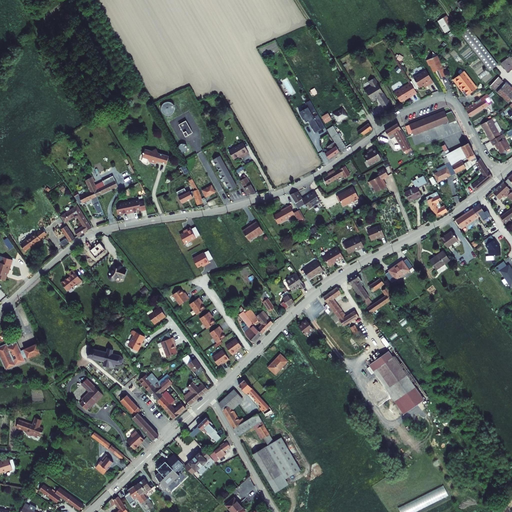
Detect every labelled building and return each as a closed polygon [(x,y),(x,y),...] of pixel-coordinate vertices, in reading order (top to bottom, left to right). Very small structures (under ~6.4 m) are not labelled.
[(463,12),(468,9),(461,0),(457,3),(463,12)] [(449,15),(439,20),(445,33),(455,28),(449,15)] [(472,25),(467,29),(496,66),(500,63),(472,25)] [(464,32),(491,70),(496,66),(467,29),(464,32)] [(449,72),(441,53),(430,58),(432,63),(433,63),(436,70),(440,67),(441,67),(441,66),(442,65),(443,67),(442,68),(445,74),(449,72)] [(511,55),(502,63),(508,72),(511,69),(511,55)] [(458,77),(470,92),(479,86),(467,70),(458,77)] [(430,72),(418,80),(424,90),(428,88),(431,86),(432,88),(438,85),(430,72)] [(494,83),(497,87),(506,80),(502,76),(494,83)] [(378,77),(371,82),(375,87),(369,91),(376,103),(380,100),(378,97),(381,95),(385,102),(384,103),(388,110),(395,105),(378,77)] [(456,78),(468,94),(470,92),(458,77),(456,78)] [(497,87),(508,99),(510,98),(511,96),(511,86),(507,81),(506,80),(497,87)] [(415,82),(399,92),(405,102),(421,92),(415,82)] [(468,106),(468,107),(473,114),(493,103),(492,100),(493,99),(490,93),(490,92),(479,100),(468,106)] [(329,125),(314,98),(309,101),(311,105),(303,110),(306,116),(307,115),(309,120),(313,118),(314,120),(313,121),(319,131),(329,125)] [(169,115),(179,110),(180,108),(179,105),(178,103),(177,101),(174,100),(172,100),(170,100),(168,101),(166,103),(165,105),(165,107),(165,110),(166,112),(168,114),(169,115)] [(336,112),(340,119),(347,116),(342,108),(336,112)] [(445,111),(427,118),(432,128),(449,121),(446,114),(445,111)] [(452,112),(446,114),(449,121),(450,124),(457,121),(452,112)] [(486,125),(491,135),(494,139),(496,138),(504,133),(502,129),(495,116),(484,122),(485,126),(486,125)] [(427,118),(419,121),(424,131),(432,128),(427,118)] [(185,124),(192,136),(198,133),(192,121),(185,124)] [(424,131),(419,121),(414,123),(419,133),(424,131)] [(360,130),(363,135),(374,128),(371,123),(360,130)] [(398,123),(386,132),(391,140),(396,137),(405,152),(412,149),(402,129),(401,129),(400,126),(398,123)] [(419,133),(414,123),(410,125),(414,135),(419,133)] [(333,128),(343,148),(349,145),(338,125),(333,128)] [(506,132),(504,133),(496,138),(499,146),(501,145),(502,148),(511,141),(506,132)] [(247,141),(238,146),(243,154),(246,153),(247,155),(252,151),(247,141)] [(329,151),(332,157),(342,150),(337,141),(331,145),(333,149),(329,151)] [(511,147),(511,143),(511,141),(502,148),(504,152),(511,147)] [(192,151),(193,149),(193,148),(193,146),(192,145),(191,144),(189,143),(188,144),(186,145),(185,146),(185,148),(185,149),(186,151),(188,152),(189,152),(191,152),(192,151)] [(469,143),(462,147),(468,158),(470,161),(463,164),(462,161),(459,163),(452,166),(456,173),(456,174),(466,169),(467,171),(475,164),(476,163),(478,161),(469,143)] [(373,151),(367,154),(372,164),(385,157),(378,145),(372,149),(373,151)] [(233,148),(237,157),(243,154),(238,146),(233,148)] [(160,160),(169,163),(172,154),(161,151),(159,147),(154,149),(148,147),(146,156),(151,157),(154,164),(158,165),(160,160)] [(448,150),(445,152),(446,154),(450,162),(452,166),(459,163),(462,161),(468,158),(462,147),(450,154),(448,150)] [(237,186),(220,156),(213,160),(229,190),(237,186)] [(480,160),(478,161),(476,163),(475,164),(484,175),(472,185),(476,191),(481,187),(493,177),(487,168),(486,169),(480,160)] [(450,162),(438,168),(444,179),(456,173),(452,166),(450,162)] [(332,174),(327,177),(330,182),(346,172),(348,175),(353,172),(351,169),(348,163),(338,169),(337,168),(331,172),(332,174)] [(382,175),(373,180),(379,191),(389,185),(385,178),(391,174),(387,168),(380,171),(382,175)] [(439,171),(433,174),(438,182),(444,179),(438,168),(438,169),(439,171)] [(89,178),(95,190),(97,189),(100,195),(122,185),(117,174),(109,178),(110,179),(105,182),(99,184),(97,181),(99,180),(97,175),(96,175),(95,175),(89,178)] [(243,177),(252,194),(260,191),(255,183),(254,183),(249,174),(243,177)] [(415,188),(405,194),(409,202),(422,195),(420,191),(418,192),(417,190),(418,189),(427,184),(422,176),(412,182),(415,188)] [(204,206),(208,205),(204,198),(204,199),(202,200),(199,191),(193,180),(189,182),(195,191),(193,192),(199,205),(203,204),(204,206)] [(511,186),(506,181),(495,191),(501,198),(506,193),(508,195),(509,194),(511,196),(511,186)] [(202,190),(206,198),(215,194),(211,186),(202,190)] [(342,194),(341,195),(344,201),(345,200),(347,205),(357,200),(358,201),(362,199),(361,198),(363,197),(358,187),(354,189),(353,189),(352,189),(351,190),(348,192),(348,191),(342,194)] [(321,202),(325,200),(319,188),(314,191),(314,192),(307,196),(305,197),(301,190),(294,193),(301,206),(306,204),(306,205),(307,205),(308,206),(309,206),(311,206),(312,206),(313,206),(314,207),(317,205),(317,204),(318,202),(320,201),(321,202)] [(83,195),(80,190),(76,193),(78,196),(82,202),(86,200),(86,201),(95,197),(97,201),(97,202),(98,204),(101,210),(106,208),(100,195),(97,189),(95,190),(83,195)] [(179,195),(183,203),(194,198),(191,192),(188,193),(186,191),(179,195)] [(428,201),(436,218),(441,215),(448,211),(445,206),(442,208),(439,203),(442,201),(437,193),(432,195),(434,198),(428,201)] [(122,209),(122,213),(130,211),(131,212),(134,212),(138,211),(138,210),(145,208),(145,210),(150,209),(149,200),(144,201),(143,198),(138,200),(132,201),(125,202),(124,203),(122,208),(122,209)] [(67,212),(69,216),(75,212),(76,214),(80,211),(81,213),(83,211),(85,215),(86,214),(80,204),(67,212)] [(291,207),(278,214),(281,221),(295,214),(295,216),(299,214),(302,218),(306,216),(302,207),(297,210),(294,204),(290,206),(291,207)] [(484,213),(479,205),(473,209),(478,217),(480,215),(483,220),(490,216),(487,211),(484,213)] [(511,207),(504,214),(503,214),(507,220),(508,219),(511,216),(511,207)] [(478,217),(473,209),(455,220),(461,228),(478,217)] [(77,230),(81,235),(94,227),(86,214),(85,215),(83,211),(81,213),(80,211),(76,214),(75,212),(69,216),(71,218),(77,215),(77,216),(79,216),(80,215),(86,224),(77,230)] [(262,219),(247,228),(253,237),(260,233),(261,234),(268,230),(262,219)] [(383,236),(387,235),(383,223),(376,226),(371,228),(375,238),(379,237),(379,236),(383,235),(383,236)] [(63,228),(71,241),(76,238),(68,224),(63,228)] [(179,234),(185,244),(196,238),(190,227),(183,231),(184,232),(179,234)] [(37,233),(24,244),(29,250),(41,238),(47,232),(43,228),(39,232),(37,234),(37,233)] [(446,232),(442,235),(448,245),(459,237),(453,228),(446,233),(446,232)] [(485,238),(488,242),(496,237),(493,233),(485,238)] [(361,248),(367,246),(362,234),(357,237),(357,236),(352,238),(351,239),(346,242),(347,246),(349,247),(351,251),(357,249),(357,248),(360,247),(361,248)] [(18,245),(12,236),(7,240),(13,249),(18,245)] [(500,242),(496,237),(488,242),(488,243),(491,248),(491,254),(502,253),(502,247),(501,247),(501,244),(499,242),(500,242)] [(342,257),(346,255),(341,245),(332,250),(332,251),(325,254),(328,259),(329,258),(332,264),(338,262),(337,260),(342,257)] [(445,249),(435,256),(442,265),(451,258),(445,249)] [(204,252),(193,258),(198,268),(202,266),(202,267),(210,263),(204,252)] [(16,258),(3,254),(0,265),(2,268),(0,273),(2,275),(1,277),(9,279),(10,274),(9,274),(10,271),(12,272),(13,268),(13,269),(16,258)] [(435,256),(431,259),(437,268),(442,265),(435,256)] [(392,269),(387,273),(393,281),(410,269),(412,272),(416,270),(416,269),(415,266),(412,268),(411,267),(412,266),(408,258),(405,260),(404,259),(391,268),(392,269)] [(320,259),(306,268),(312,277),(322,271),(323,271),(326,269),(320,259)] [(506,259),(500,263),(504,267),(509,263),(506,259)] [(511,262),(509,263),(504,267),(500,263),(497,265),(500,269),(503,268),(511,282),(511,262)] [(123,267),(116,266),(115,270),(114,270),(112,271),(110,273),(109,274),(109,275),(110,277),(111,278),(112,278),(113,278),(114,279),(115,279),(115,278),(118,277),(120,278),(123,278),(125,269),(123,269),(123,267)] [(69,276),(63,281),(70,289),(80,281),(81,282),(85,279),(76,267),(70,271),(73,274),(70,277),(69,276)] [(360,271),(350,278),(354,282),(367,301),(368,304),(374,300),(373,298),(372,298),(363,284),(365,282),(364,277),(360,271)] [(293,277),(292,277),(299,287),(303,284),(305,288),(309,286),(299,272),(293,277)] [(386,282),(383,276),(371,284),(375,289),(386,282)] [(292,278),(289,280),(296,289),(299,287),(292,277),(292,278)] [(343,291),(339,285),(327,295),(346,324),(361,314),(358,308),(349,314),(336,296),(343,291)] [(388,285),(383,288),(387,294),(368,306),(371,311),(395,296),(388,285)] [(189,294),(184,287),(176,293),(183,303),(192,296),(190,293),(189,294)] [(292,293),(289,289),(284,292),(283,293),(286,297),(287,300),(291,305),(297,301),(292,293)] [(269,294),(264,298),(272,309),(277,307),(277,306),(273,300),(273,299),(272,299),(269,294)] [(204,299),(202,295),(193,302),(200,312),(208,307),(203,300),(204,299)] [(165,302),(162,304),(168,313),(171,311),(165,302)] [(162,304),(150,313),(153,316),(152,318),(154,318),(156,321),(168,313),(162,304)] [(253,306),(248,311),(253,317),(255,320),(260,316),(264,321),(263,322),(264,324),(261,327),(266,332),(275,322),(275,321),(266,310),(259,314),(254,314),(252,311),(255,309),(253,306)] [(246,308),(242,311),(251,322),(246,326),(248,329),(247,330),(249,333),(257,341),(266,332),(261,327),(258,325),(255,320),(248,311),(246,308)] [(203,317),(210,327),(218,321),(214,315),(215,314),(212,310),(203,317)] [(316,326),(307,317),(305,320),(305,321),(301,324),(308,333),(316,326)] [(361,328),(357,322),(353,326),(358,332),(362,329),(361,328)] [(213,331),(220,341),(228,335),(224,329),(225,328),(222,324),(213,331)] [(137,333),(130,343),(140,349),(143,344),(142,344),(148,335),(137,328),(135,332),(137,333)] [(164,340),(163,341),(169,356),(179,352),(176,344),(178,343),(175,336),(174,337),(171,330),(162,337),(164,340)] [(385,335),(381,338),(388,346),(391,344),(385,335)] [(244,345),(239,336),(228,344),(235,353),(239,350),(238,349),(244,345)] [(18,344),(17,341),(12,344),(13,346),(8,348),(7,345),(0,347),(0,354),(7,369),(15,365),(16,366),(25,362),(24,359),(25,358),(28,357),(28,358),(41,352),(37,343),(24,349),(25,352),(21,353),(17,344),(18,344)] [(108,352),(92,348),(89,357),(106,361),(105,366),(116,368),(117,364),(119,365),(124,363),(125,358),(120,355),(114,354),(115,349),(109,348),(108,352)] [(225,348),(215,355),(221,363),(227,359),(228,360),(232,357),(225,348)] [(395,354),(391,348),(371,361),(397,400),(418,386),(396,354),(395,354)] [(289,358),(282,351),(269,365),(277,372),(284,364),(285,366),(288,363),(286,361),(289,358)] [(188,357),(183,361),(187,366),(196,376),(200,373),(197,370),(201,367),(196,359),(192,362),(188,357)] [(165,389),(168,387),(162,379),(160,378),(154,371),(150,374),(149,373),(142,378),(152,388),(158,383),(160,387),(161,386),(162,385),(165,389)] [(92,405),(105,392),(89,375),(84,381),(91,388),(83,396),(85,397),(82,400),(87,406),(90,403),(92,405)] [(169,377),(167,375),(162,379),(168,387),(175,380),(171,375),(169,377)] [(270,405),(247,378),(241,382),(247,391),(249,390),(263,405),(261,407),(263,409),(270,405)] [(200,386),(193,379),(188,384),(196,391),(195,391),(192,394),(187,398),(191,403),(200,396),(210,387),(205,381),(200,386)] [(158,383),(152,388),(160,398),(167,392),(166,391),(165,392),(163,390),(160,387),(158,383)] [(244,395),(236,386),(221,401),(224,407),(230,402),(232,406),(244,395)] [(426,398),(418,386),(397,400),(405,412),(426,398)] [(167,392),(160,398),(167,406),(175,400),(171,396),(167,392)] [(141,410),(127,395),(121,400),(135,416),(138,413),(141,410)] [(175,400),(167,406),(176,416),(188,406),(184,401),(183,401),(179,404),(177,402),(175,404),(173,403),(176,401),(175,400)] [(230,402),(224,407),(230,417),(239,433),(255,424),(262,434),(264,433),(265,436),(269,442),(275,439),(264,422),(263,419),(259,412),(246,419),(244,416),(240,418),(232,406),(230,402)] [(275,412),(270,405),(263,409),(268,416),(275,412)] [(158,435),(138,413),(135,416),(133,418),(153,440),(158,435)] [(209,415),(200,423),(204,427),(209,422),(212,425),(213,424),(215,427),(218,425),(209,415)] [(35,433),(37,433),(41,434),(42,432),(45,434),(48,426),(43,425),(46,418),(39,416),(37,423),(23,418),(21,425),(31,429),(30,431),(32,431),(32,432),(35,433)] [(191,433),(194,437),(202,429),(199,426),(191,433)] [(136,446),(146,437),(138,428),(133,433),(134,434),(130,437),(130,439),(136,446)] [(92,437),(108,449),(121,460),(124,457),(112,448),(111,446),(94,433),(92,437)] [(302,468),(282,435),(277,438),(275,439),(269,442),(254,451),(276,490),(290,482),(286,476),(302,468)] [(228,440),(212,452),(215,456),(219,453),(221,457),(227,452),(225,449),(231,444),(228,440)] [(191,461),(187,465),(194,473),(198,468),(199,470),(210,460),(209,459),(213,455),(211,453),(206,448),(202,451),(201,450),(190,460),(191,461)] [(110,452),(101,461),(109,467),(115,460),(110,456),(112,454),(110,452)] [(171,455),(167,459),(175,467),(178,464),(176,462),(177,461),(171,455)] [(0,472),(12,469),(9,458),(0,460),(0,472)] [(175,467),(167,459),(160,466),(166,475),(175,467)] [(101,461),(98,465),(105,471),(109,467),(101,461)] [(175,467),(166,475),(168,476),(177,469),(175,467)] [(146,475),(135,482),(145,498),(148,496),(144,491),(152,485),(146,475)] [(145,498),(135,482),(129,486),(135,496),(138,494),(142,500),(145,498)] [(55,493),(43,484),(39,490),(57,503),(61,497),(79,510),(83,505),(68,494),(59,487),(55,493)] [(402,511),(412,511),(450,497),(446,485),(399,504),(402,511)] [(114,511),(129,511),(131,511),(120,494),(114,497),(117,502),(121,507),(114,511)] [(129,496),(134,502),(137,500),(132,494),(129,496)] [(107,501),(111,507),(117,502),(114,497),(113,495),(107,501)] [(234,497),(227,503),(233,509),(235,511),(242,511),(247,508),(242,502),(240,503),(234,497)]
